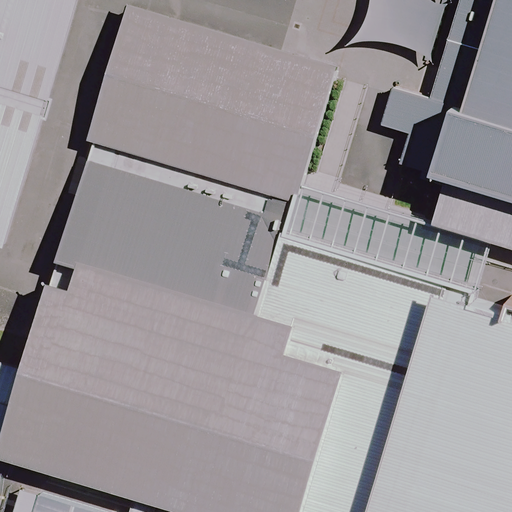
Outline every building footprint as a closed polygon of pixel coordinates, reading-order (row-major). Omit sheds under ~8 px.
[(114,0),(0,0),(0,103),(76,126),(114,0)] [(511,0),(488,0),(429,195),(511,219),(511,0)] [(349,69),(142,6),(104,129),(311,192),(349,69)] [(0,248),(35,259),(76,126),(0,103),(0,248)] [(205,506),(296,207),(107,150),(41,365),(15,448),(205,506)] [(511,511),(511,272),(296,207),(205,506),(202,511),(511,511)] [(0,443),(15,448),(41,365),(0,352),(0,443)] [(138,511),(139,511),(48,484),(38,511),(138,511)]
